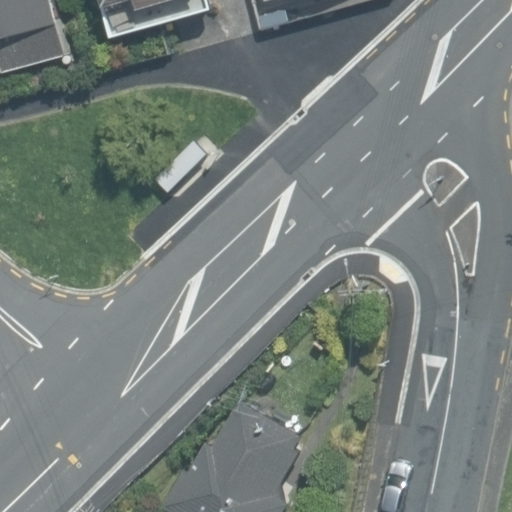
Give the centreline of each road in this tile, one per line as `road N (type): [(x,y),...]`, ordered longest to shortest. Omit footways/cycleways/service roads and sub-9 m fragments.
road 1 (tertiary): [(440,511),(474,352),(455,175),(390,104)]
road 2 (residential): [(390,104),(104,412)]
road 3 (residential): [(491,0),(390,104)]
road 4 (residential): [(104,412),(0,315)]
road 5 (residential): [(104,412),(4,511)]
